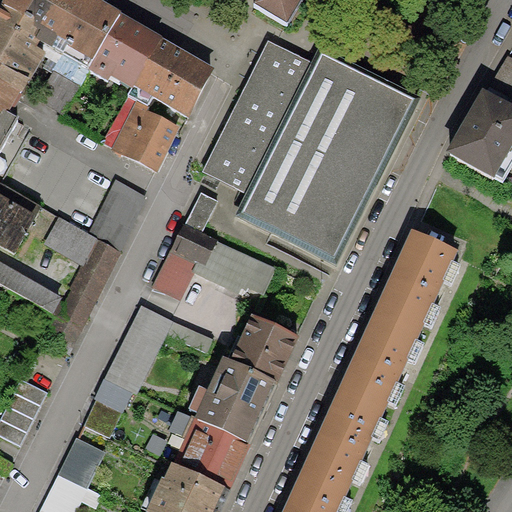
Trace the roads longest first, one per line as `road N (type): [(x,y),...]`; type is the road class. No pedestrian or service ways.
road 1 (residential): [(509,0),(423,162),(259,511)]
road 2 (residential): [(16,511),(227,81)]
